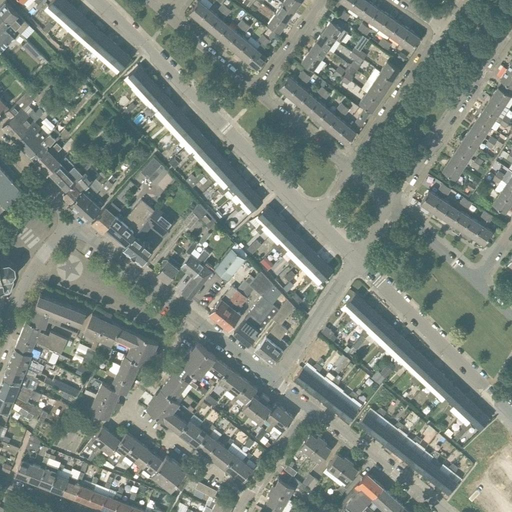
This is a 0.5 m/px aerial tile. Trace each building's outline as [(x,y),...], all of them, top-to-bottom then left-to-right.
[(52,0),(48,5),(53,10),(57,13),(67,2),(65,0),(52,0)] [(189,12),(199,20),(209,8),(199,0),(189,12)] [(283,0),(282,2),(294,11),(302,1),(300,0),(283,0)] [(353,0),(349,6),(359,14),(368,1),(366,0),(353,0)] [(19,33),(20,34),(29,25),(6,1),(0,7),(0,12),(10,24),(19,33)] [(359,14),(370,21),(378,8),(368,1),(359,14)] [(67,2),(57,13),(61,17),(66,21),(76,10),(67,2)] [(275,13),(287,21),(294,11),(282,2),(275,13)] [(218,9),(222,12),(227,6),(223,3),(218,9)] [(222,12),(227,15),(231,10),(227,6),(222,12)] [(199,20),(209,28),(219,17),(209,8),(199,20)] [(370,21),(380,28),(389,15),(378,8),(370,21)] [(338,15),(342,17),(346,12),(342,9),(338,15)] [(66,21),(75,29),(86,18),(76,10),(66,21)] [(1,32),(10,24),(0,12),(0,30),(0,31),(1,32)] [(342,17),(346,20),(350,15),(346,12),(342,17)] [(287,21),(275,13),(267,23),(279,32),(287,21)] [(380,28),(390,35),(399,22),(389,15),(380,28)] [(209,28),(218,36),(228,25),(219,17),(209,28)] [(75,29),(84,37),(95,26),(86,18),(75,29)] [(238,25),(242,28),(246,23),(242,19),(238,25)] [(324,30),(336,39),(341,42),(348,32),(343,28),(331,20),(324,30)] [(390,35),(401,42),(409,30),(399,22),(390,35)] [(48,33),(54,26),(52,25),(49,23),(44,29),(48,33)] [(242,28),(246,32),(250,26),(246,23),(242,28)] [(358,29),(362,32),(366,26),(362,23),(358,29)] [(0,52),(12,40),(12,39),(19,33),(10,24),(1,32),(0,31),(0,52)] [(218,36),(228,45),(238,33),(228,25),(218,36)] [(84,37),(93,45),(104,34),(95,26),(84,37)] [(362,32),(366,35),(371,29),(366,26),(362,32)] [(328,49),(336,39),(324,30),(316,40),(328,49)] [(409,30),(401,42),(411,49),(420,37),(409,30)] [(228,45),(237,53),(247,41),(238,33),(228,45)] [(104,34),(93,45),(102,53),(113,42),(104,34)] [(258,39),(262,42),(266,37),(263,34),(258,39)] [(262,42),(266,45),(270,40),(266,37),(262,42)] [(378,43),(383,46),(387,40),(383,37),(378,43)] [(309,51),(321,59),(328,49),(316,40),(309,51)] [(383,46),(387,49),(391,43),(387,40),(383,46)] [(36,60),(41,55),(27,41),(22,46),(36,60)] [(237,53),(247,61),(257,49),(247,41),(237,53)] [(111,61),(122,49),(113,42),(102,53),(111,61)] [(358,54),(360,50),(355,46),(352,50),(358,54)] [(91,48),(85,53),(88,56),(94,51),(91,48)] [(122,49),(111,61),(120,69),(131,57),(122,49)] [(257,49),(247,61),(257,69),(267,57),(257,49)] [(355,59),(358,54),(352,50),(349,55),(355,59)] [(358,54),(363,58),(366,55),(360,50),(358,54)] [(321,59),(309,51),(301,61),(314,70),(321,59)] [(360,63),(363,58),(358,54),(355,59),(360,63)] [(380,71),(393,79),(400,69),(387,60),(380,71)] [(105,61),(105,62),(101,68),(104,70),(108,65),(109,64),(105,61)] [(104,70),(106,72),(112,67),(109,64),(108,65),(104,70)] [(132,79),(136,84),(146,74),(138,65),(128,75),(132,79)] [(336,70),(342,74),(345,70),(339,65),(336,70)] [(386,90),(393,79),(380,71),(375,68),(368,78),(373,81),(386,90)] [(500,83),(511,90),(511,88),(511,71),(507,68),(500,78),(502,80),(500,83)] [(299,76),(303,79),(307,74),(303,70),(299,76)] [(339,78),(342,74),(336,70),(333,74),(339,78)] [(344,76),(350,80),(353,75),(347,71),(344,76)] [(136,84),(143,92),(154,82),(146,74),(136,84)] [(303,79),(307,82),(311,77),(307,74),(303,79)] [(279,87),(288,95),(298,84),(289,75),(279,87)] [(347,84),(350,80),(344,76),(341,80),(347,84)] [(26,83),(30,87),(35,83),(31,79),(26,83)] [(366,92),(379,101),(386,90),(373,81),(366,92)] [(143,92),(151,100),(162,91),(154,82),(143,92)] [(491,97),(504,105),(511,95),(511,88),(511,90),(500,83),(498,86),(491,97)] [(288,95),(298,103),(308,92),(298,84),(288,95)] [(317,92),(322,95),(326,89),(322,86),(317,92)] [(16,140),(35,121),(37,119),(53,103),(56,100),(54,98),(51,101),(51,100),(49,99),(47,102),(46,101),(35,112),(32,109),(28,113),(24,109),(39,94),(32,87),(31,88),(5,112),(11,117),(3,125),(16,140)] [(322,95),(326,98),(330,93),(326,89),(322,95)] [(151,100),(160,109),(170,99),(162,91),(151,100)] [(298,103),(308,112),(318,100),(308,92),(298,103)] [(379,101),(366,92),(359,102),(372,111),(379,101)] [(484,107),(497,116),(504,105),(491,97),(484,107)] [(160,109),(167,117),(177,108),(170,99),(160,109)] [(308,112),(317,120),(327,108),(318,100),(308,112)] [(337,108),(341,111),(345,105),(341,102),(337,108)] [(341,111),(345,115),(349,109),(345,105),(341,111)] [(495,120),(497,116),(484,107),(477,118),(491,127),(495,120)] [(167,117),(175,126),(185,116),(177,108),(167,117)] [(317,120),(327,128),(337,116),(327,108),(317,120)] [(358,117),(364,121),(369,113),(363,109),(358,117)] [(502,119),(508,123),(511,118),(505,114),(502,119)] [(156,123),(158,125),(164,120),(161,116),(156,123)] [(175,126),(182,134),(193,124),(185,116),(175,126)] [(327,128),(337,136),(347,124),(337,116),(327,128)] [(358,117),(355,121),(361,125),(364,121),(358,117)] [(484,137),(491,127),(477,118),(470,128),(484,137)] [(508,123),(502,119),(499,124),(505,128),(508,123)] [(164,120),(158,125),(160,128),(167,123),(164,120)] [(16,140),(30,155),(43,142),(41,141),(48,134),(39,125),(35,121),(16,140)] [(185,147),(190,143),(201,133),(193,124),(182,134),(179,137),(182,140),(180,142),(185,147)] [(347,124),(337,136),(346,144),(356,132),(347,124)] [(35,160),(47,148),(48,147),(46,145),(48,142),(50,144),(61,133),(55,128),(48,134),(41,141),(43,142),(30,155),(35,160)] [(477,148),(484,137),(470,128),(463,139),(477,148)] [(201,133),(190,143),(198,151),(208,141),(201,133)] [(488,140),(494,144),(497,140),(491,136),(488,140)] [(456,149),(470,158),(473,154),(477,148),(463,139),(456,149)] [(491,149),(494,144),(488,140),(485,145),(491,149)] [(198,151),(206,159),(216,150),(208,141),(198,151)] [(35,160),(41,167),(53,154),(59,151),(62,148),(57,143),(49,150),(47,148),(35,160)] [(88,163),(81,172),(80,172),(66,157),(61,161),(49,173),(66,190),(82,174),(85,171),(93,163),(100,156),(104,152),(98,147),(86,161),(88,163)] [(449,159),(463,169),(470,158),(456,149),(449,159)] [(190,159),(195,154),(192,150),(187,156),(190,159)] [(206,159),(213,168),(224,158),(216,150),(206,159)] [(48,174),(49,173),(61,161),(58,159),(63,154),(59,151),(53,154),(41,167),(48,174)] [(474,161),(480,165),(483,160),(477,156),(474,161)] [(148,178),(161,164),(153,157),(141,171),(148,178)] [(213,168),(221,176),(232,167),(224,158),(213,168)] [(463,169),(449,159),(442,170),(456,179),(463,169)] [(480,165),(474,161),(471,165),(477,169),(480,165)] [(93,163),(85,171),(82,174),(66,190),(64,193),(64,196),(71,202),(90,183),(94,180),(99,174),(96,171),(98,169),(93,163)] [(0,213),(1,212),(23,193),(0,166),(0,213)] [(221,176),(229,185),(239,175),(232,167),(221,176)] [(495,174),(502,178),(505,173),(499,169),(495,174)] [(205,175),(203,173),(199,173),(195,177),(189,183),(192,187),(197,183),(205,175)] [(189,183),(195,177),(192,174),(186,180),(189,183)] [(492,179),(498,184),(502,178),(495,174),(492,179)] [(229,185),(226,187),(229,190),(234,195),(236,193),(247,184),(239,175),(229,185)] [(98,190),(79,212),(88,220),(102,206),(96,201),(98,199),(99,200),(113,185),(112,183),(116,179),(112,176),(98,190)] [(466,186),(472,191),(475,186),(469,182),(466,186)] [(499,192),(511,201),(511,185),(506,182),(499,192)] [(70,203),(79,212),(98,190),(90,183),(71,202),(70,203)] [(439,189),(443,192),(447,186),(443,183),(439,189)] [(220,192),(226,187),(223,184),(218,190),(220,192)] [(247,184),(236,193),(234,195),(231,198),(236,204),(239,200),(242,204),(244,202),(255,192),(247,184)] [(443,192),(447,195),(451,189),(447,186),(443,192)] [(481,196),(484,192),(478,187),(475,192),(481,196)] [(420,203),(431,210),(439,197),(429,190),(420,203)] [(255,192),(244,202),(252,210),(263,200),(255,192)] [(511,201),(499,192),(492,203),(505,212),(511,201)] [(460,202),(464,205),(468,199),(464,196),(460,202)] [(431,210),(442,217),(450,204),(439,197),(431,210)] [(106,227),(127,244),(154,210),(142,199),(124,221),(117,215),(106,227)] [(464,205),(468,208),(472,202),(468,199),(464,205)] [(112,200),(108,205),(117,212),(122,207),(112,200)] [(233,207),(236,209),(242,204),(239,200),(236,204),(233,207)] [(209,228),(216,220),(199,203),(183,222),(190,228),(199,218),(209,228)] [(236,209),(238,212),(245,207),(242,204),(236,209)] [(442,217),(452,223),(461,210),(450,204),(442,217)] [(258,216),(266,224),(276,213),(268,205),(257,215),(258,216)] [(103,232),(106,227),(117,215),(106,206),(92,222),(103,232)] [(156,208),(154,210),(127,244),(124,247),(142,262),(154,248),(142,239),(144,238),(142,236),(151,226),(163,236),(171,227),(174,222),(156,208)] [(452,223),(463,230),(471,217),(461,210),(452,223)] [(485,219),(489,213),(484,210),(480,216),(485,219)] [(266,224),(274,232),(284,221),(276,213),(266,224)] [(485,219),(490,222),(494,216),(489,213),(485,219)] [(463,230),(473,237),(482,224),(471,217),(463,230)] [(274,232),(282,240),(292,230),(284,221),(274,232)] [(255,230),(258,232),(264,226),(261,223),(255,230)] [(492,231),(486,227),(482,224),(473,237),(484,244),(492,231)] [(258,232),(260,234),(266,229),(264,226),(258,232)] [(282,240),(290,248),(300,238),(292,230),(282,240)] [(290,248),(298,256),(308,246),(300,238),(290,248)] [(271,246),(274,248),(279,242),(276,239),(271,246)] [(198,243),(196,241),(194,240),(185,251),(190,255),(191,254),(197,245),(196,245),(198,243)] [(248,249),(253,254),(262,245),(257,240),(248,249)] [(232,248),(215,269),(214,270),(228,281),(245,259),(239,253),(242,249),(236,242),(232,248)] [(274,248),(276,250),(283,245),(279,242),(274,248)] [(306,264),(306,263),(316,254),(308,246),(298,256),(306,264)] [(214,270),(215,269),(211,265),(210,266),(204,261),(210,254),(204,249),(197,258),(191,254),(190,255),(180,266),(194,277),(205,265),(208,268),(210,267),(214,270)] [(0,253),(0,291),(4,290),(5,293),(10,292),(14,282),(13,278),(14,277),(13,276),(17,272),(18,272),(18,271),(17,271),(16,265),(17,264),(16,264),(15,264),(11,261),(11,260),(10,260),(2,253),(0,253)] [(306,263),(315,272),(324,262),(316,254),(306,263)] [(162,267),(158,274),(168,282),(179,267),(178,267),(178,266),(176,265),(175,265),(168,259),(167,260),(165,259),(163,260),(161,262),(161,265),(162,267)] [(324,262),(315,272),(323,280),(333,270),(324,262)] [(194,277),(182,292),(191,299),(213,271),(208,268),(205,265),(194,277)] [(291,269),(286,277),(291,280),(296,272),(291,269)] [(249,284),(263,296),(264,296),(273,284),(261,270),(249,284)] [(249,284),(245,280),(237,289),(242,293),(249,284)] [(290,290),(294,282),(289,280),(285,287),(290,290)] [(209,312),(219,320),(242,293),(237,289),(232,285),(209,312)] [(299,304),(302,300),(295,292),(291,296),(299,304)] [(40,293),(29,321),(42,326),(45,327),(49,317),(60,322),(62,317),(81,324),(86,311),(63,302),(40,293)] [(242,293),(219,320),(229,328),(241,313),(238,310),(242,305),(242,304),(247,298),(242,293)] [(350,307),(354,311),(364,301),(355,293),(346,303),(350,307)] [(249,345),(272,317),(279,309),(274,304),(264,296),(263,296),(234,332),(249,345)] [(287,330),(284,327),(281,324),(295,307),(287,299),(279,309),(272,317),(277,322),(255,349),(262,355),(272,363),(288,344),(281,338),(287,330)] [(354,311),(362,319),(372,308),(364,301),(354,311)] [(362,319),(371,327),(380,316),(372,308),(362,319)] [(346,320),(352,314),(349,311),(344,317),(346,320)] [(83,332),(96,338),(98,338),(109,313),(105,312),(103,318),(92,313),(83,332)] [(109,313),(98,338),(99,339),(112,345),(115,338),(120,326),(109,321),(112,315),(109,313)] [(352,314),(346,320),(348,322),(355,317),(352,314)] [(380,316),(371,327),(379,335),(389,324),(380,316)] [(60,355),(67,338),(64,337),(64,336),(51,331),(50,334),(40,329),(42,326),(29,321),(26,319),(19,336),(53,351),(60,355)] [(76,338),(78,333),(63,327),(53,323),(51,328),(61,332),(76,338)] [(382,338),(387,342),(397,332),(389,324),(379,335),(382,338)] [(115,338),(131,345),(136,333),(120,326),(115,338)] [(329,338),(334,332),(326,326),(321,331),(329,338)] [(363,335),(369,329),(365,326),(360,333),(363,335)] [(369,329),(363,335),(365,337),(372,332),(369,329)] [(387,342),(395,350),(405,340),(397,332),(387,342)] [(131,345),(142,350),(147,338),(137,333),(136,333),(131,345)] [(48,361),(53,351),(19,336),(15,346),(47,360),(48,361)] [(142,350),(153,355),(158,342),(147,338),(142,350)] [(363,342),(360,338),(348,351),(352,354),(363,342)] [(395,350),(404,358),(414,348),(405,340),(395,350)] [(203,363),(211,353),(197,342),(189,352),(203,363)] [(379,351),(385,345),(382,342),(381,343),(377,348),(379,351)] [(73,359),(94,368),(100,353),(80,343),(73,359)] [(127,354),(137,360),(142,350),(131,345),(127,354)] [(385,345),(379,351),(382,353),(387,349),(389,348),(385,345)] [(40,374),(44,365),(47,360),(15,346),(11,356),(7,366),(24,373),(26,370),(34,373),(35,372),(40,374)] [(408,362),(412,366),(422,355),(414,348),(404,358),(408,362)] [(137,360),(140,362),(148,365),(153,355),(142,350),(137,360)] [(196,373),(203,363),(189,352),(182,362),(195,372),(196,373)] [(203,363),(208,367),(216,357),(215,357),(215,356),(211,353),(203,363)] [(120,365),(136,372),(140,362),(137,360),(127,354),(125,354),(120,365)] [(412,366),(421,374),(431,363),(422,355),(412,366)] [(221,378),(229,368),(216,357),(208,367),(221,378)] [(396,366),(402,360),(399,357),(394,364),(396,366)] [(402,360),(396,366),(399,369),(406,363),(402,360)] [(175,370),(189,381),(190,379),(195,372),(182,362),(175,370)] [(203,363),(196,373),(201,376),(208,367),(203,363)] [(315,371),(319,365),(317,363),(311,368),(315,371)] [(425,377),(429,381),(439,371),(431,363),(421,374),(425,377)] [(387,377),(394,368),(388,364),(381,372),(387,377)] [(116,373),(132,380),(136,372),(120,365),(116,373)] [(3,376),(28,387),(32,377),(24,374),(24,373),(7,366),(3,376)] [(219,381),(228,389),(239,375),(229,367),(229,368),(221,378),(219,381)] [(303,385),(312,374),(306,370),(303,367),(294,378),(303,385)] [(116,388),(121,390),(127,393),(132,380),(116,373),(107,369),(105,373),(114,377),(111,385),(116,388)] [(168,380),(181,390),(188,383),(191,386),(194,383),(190,379),(189,381),(175,370),(168,380)] [(429,381),(437,389),(447,379),(439,371),(429,381)] [(413,382),(419,375),(416,372),(410,380),(413,382)] [(313,392),(321,381),(312,374),(303,385),(313,392)] [(235,394),(233,398),(236,401),(239,397),(237,395),(248,382),(239,375),(228,389),(235,394)] [(419,375),(413,382),(415,384),(422,379),(419,375)] [(0,393),(13,399),(15,394),(27,401),(29,397),(37,400),(38,400),(41,393),(34,390),(28,387),(3,376),(0,383),(0,393)] [(330,388),(333,385),(329,382),(331,381),(325,376),(324,378),(321,381),(313,392),(321,399),(330,388)] [(331,381),(329,382),(333,385),(337,379),(335,376),(331,381)] [(46,377),(44,382),(77,397),(80,390),(54,378),(53,380),(46,377)] [(446,397),(456,387),(447,379),(437,389),(446,397)] [(187,394),(182,391),(181,390),(168,380),(161,388),(171,395),(180,402),(187,394)] [(102,381),(96,393),(97,394),(96,396),(121,407),(122,403),(116,401),(121,390),(116,388),(111,385),(102,381)] [(248,382),(237,395),(239,397),(246,402),(250,397),(253,393),(257,388),(248,382)] [(446,397),(454,405),(464,394),(456,387),(446,397)] [(154,398),(163,405),(171,395),(161,388),(154,398)] [(331,406),(339,395),(330,388),(321,399),(331,406)] [(429,398),(435,392),(432,389),(427,395),(429,398)] [(351,399),(356,393),(353,391),(347,396),(351,399)] [(435,392),(429,398),(432,400),(438,395),(435,392)] [(25,417),(28,411),(12,401),(13,399),(0,393),(0,418),(7,421),(9,415),(10,415),(13,408),(25,417)] [(41,393),(38,400),(38,401),(52,408),(55,400),(41,393)] [(268,412),(276,403),(275,402),(271,407),(265,402),(269,398),(262,393),(259,397),(253,393),(250,397),(259,404),(268,412)] [(38,418),(43,410),(34,405),(27,401),(15,394),(13,399),(12,401),(33,415),(38,418)] [(454,405),(463,413),(472,402),(464,394),(454,405)] [(173,413),(173,412),(177,406),(180,402),(171,395),(163,405),(173,413)] [(331,406),(341,414),(349,403),(344,399),(339,395),(331,406)] [(121,407),(96,396),(95,397),(90,410),(109,418),(113,407),(119,410),(121,407)] [(242,407),(251,414),(259,404),(250,397),(246,402),(242,407)] [(146,408),(156,415),(163,405),(154,398),(146,408)] [(463,413),(471,421),(481,410),(472,402),(463,413)] [(272,428),(275,424),(273,423),(284,409),(276,403),(268,412),(265,417),(272,422),(269,426),(272,428)] [(349,403),(341,414),(349,420),(357,409),(354,406),(349,403)] [(261,422),(265,417),(268,412),(259,404),(251,414),(261,422)] [(446,414),(452,407),(448,404),(444,411),(446,414)] [(156,415),(165,422),(173,413),(163,405),(156,415)] [(179,434),(179,433),(184,427),(187,423),(176,415),(181,409),(177,406),(173,412),(173,413),(165,422),(165,423),(169,426),(176,431),(179,434)] [(378,416),(383,409),(381,407),(375,413),(378,416)] [(455,410),(452,407),(446,414),(448,416),(455,410)] [(284,409),(273,423),(275,424),(283,430),(293,416),(284,409)] [(43,410),(38,418),(43,420),(48,412),(43,410)] [(481,410),(471,421),(479,429),(489,418),(481,410)] [(367,430),(376,419),(375,418),(371,415),(367,411),(358,423),(367,430)] [(0,439),(2,440),(8,443),(10,438),(4,436),(7,428),(4,427),(7,421),(0,418),(0,439)] [(179,433),(188,440),(199,426),(190,419),(187,423),(184,427),(179,433)] [(367,430),(376,437),(384,425),(376,419),(367,430)] [(463,429),(469,423),(465,420),(460,427),(463,429)] [(396,429),(401,423),(399,421),(393,426),(396,429)] [(465,431),(472,426),(469,423),(463,429),(465,431)] [(376,437),(385,444),(394,433),(384,425),(376,437)] [(92,439),(99,446),(101,447),(111,432),(102,426),(92,439)] [(198,447),(208,433),(207,432),(199,426),(188,440),(198,447)] [(206,454),(217,440),(210,434),(213,431),(209,428),(207,432),(208,433),(198,447),(206,454)] [(99,446),(96,449),(100,452),(103,448),(110,454),(114,449),(116,446),(121,439),(111,432),(101,447),(99,446)] [(121,439),(116,446),(114,449),(121,454),(123,452),(124,453),(135,439),(126,432),(121,439)] [(300,446),(310,454),(322,439),(318,435),(316,437),(311,433),(300,446)] [(394,451),(403,440),(394,433),(385,444),(394,451)] [(415,443),(420,437),(417,435),(411,441),(415,443)] [(0,446),(6,448),(14,455),(18,450),(19,447),(8,443),(2,440),(0,439),(0,446)] [(121,454),(120,455),(124,458),(126,454),(133,460),(145,446),(135,439),(124,453),(123,452),(121,454)] [(322,439),(310,454),(320,462),(331,448),(325,444),(327,442),(322,439)] [(511,511),(511,439),(493,455),(511,478),(511,511),(485,499),(482,511),(511,511)] [(34,449),(38,450),(40,445),(29,440),(27,445),(31,451),(34,449)] [(215,461),(226,447),(225,446),(217,440),(206,454),(215,461)] [(403,458),(412,447),(409,444),(403,440),(394,451),(403,458)] [(224,468),(235,454),(228,448),(231,444),(228,442),(225,446),(226,447),(215,461),(224,468)] [(141,466),(142,466),(153,452),(145,446),(133,460),(141,466)] [(403,458),(413,465),(421,454),(412,447),(403,458)] [(138,469),(142,472),(144,468),(152,474),(163,460),(153,452),(142,466),(141,466),(138,469)] [(327,468),(337,475),(349,459),(345,456),(343,458),(337,453),(326,468),(327,468)] [(246,463),(249,459),(246,456),(243,460),(235,454),(224,468),(234,475),(244,461),(246,463)] [(413,465),(422,472),(431,461),(421,454),(413,465)] [(155,477),(161,481),(176,462),(166,455),(163,460),(152,474),(155,477)] [(15,475),(27,479),(33,463),(22,459),(15,475)] [(349,459),(337,475),(347,483),(358,469),(352,465),(353,463),(349,459)] [(62,493),(75,498),(80,484),(82,478),(88,463),(84,461),(77,479),(69,476),(69,478),(62,493)] [(254,468),(246,463),(244,461),(234,475),(243,482),(254,468)] [(422,472),(431,480),(440,468),(431,461),(422,472)] [(176,462),(161,481),(158,486),(170,490),(186,470),(176,462)] [(2,469),(10,472),(12,466),(4,463),(2,469)] [(38,484),(45,468),(41,466),(33,463),(27,479),(38,484)] [(451,471),(455,465),(453,463),(447,469),(451,471)] [(58,468),(52,466),(46,464),(45,468),(38,484),(50,489),(56,473),(58,468)] [(293,476),(297,472),(287,464),(284,469),(292,476),(293,476)] [(439,486),(448,475),(440,468),(431,480),(439,486)] [(69,478),(61,475),(56,473),(50,489),(62,493),(69,478)] [(307,487),(314,477),(309,473),(302,483),(307,487)] [(360,511),(383,487),(367,473),(337,506),(342,509),(339,511),(360,511)] [(448,493),(457,482),(448,475),(439,486),(448,493)] [(270,489),(288,498),(294,487),(295,485),(303,491),(307,487),(302,483),(293,476),(292,476),(286,483),(278,479),(275,485),(273,484),(270,489)] [(314,477),(307,487),(311,490),(319,481),(314,477)] [(205,505),(211,508),(218,511),(228,511),(232,505),(214,496),(217,491),(198,481),(195,488),(210,496),(205,505)] [(88,504),(94,489),(80,484),(75,498),(88,504)] [(88,504),(101,509),(107,494),(109,489),(104,487),(96,484),(94,489),(88,504)] [(340,485),(338,488),(343,492),(346,487),(342,484),(340,485)] [(383,487),(360,511),(395,511),(402,505),(383,487)] [(288,498),(270,489),(268,494),(270,495),(266,501),(275,506),(271,511),(281,511),(282,510),(288,498)] [(109,511),(114,511),(120,499),(122,494),(117,492),(116,492),(114,497),(107,494),(101,509),(109,511)] [(114,511),(129,511),(132,504),(120,499),(114,511)]
